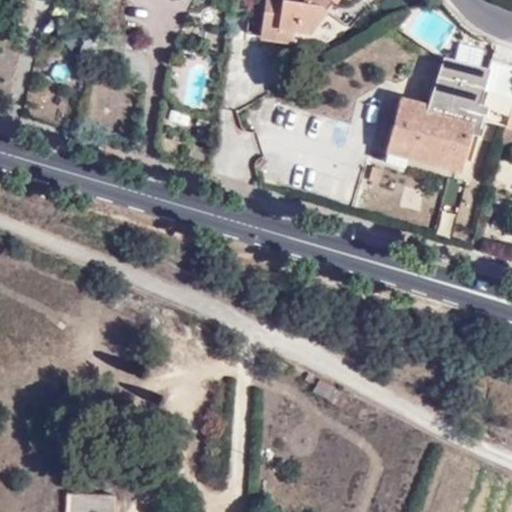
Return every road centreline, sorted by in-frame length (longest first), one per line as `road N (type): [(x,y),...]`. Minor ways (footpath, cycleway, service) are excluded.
road 1 (primary): [(0,149),(472,289)]
road 2 (unknown): [(248,327),(255,359),(238,507)]
